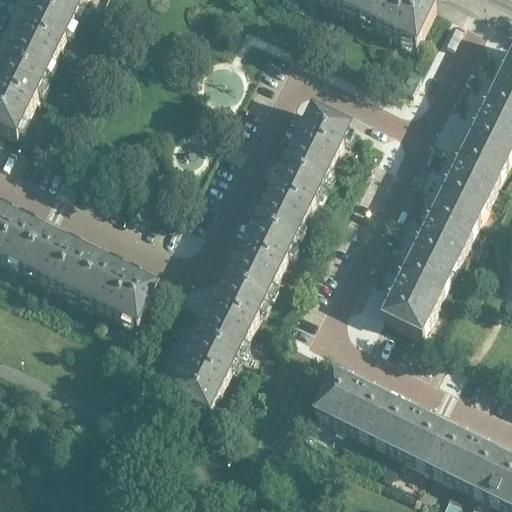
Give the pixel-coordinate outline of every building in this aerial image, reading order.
[(74,33),(90,0),(41,0),(35,14),(74,33)] [(305,0),(360,27),(373,0),(305,0)] [(417,55),(436,16),(403,0),(373,0),(360,27),(417,55)] [(46,90),(74,33),(35,14),(7,71),(46,90)] [(511,68),(496,100),(511,107),(511,68)] [(0,138),(17,147),(46,90),(7,71),(0,84),(0,138)] [(413,103),(422,85),(407,78),(398,95),(413,103)] [(507,176),(511,167),(511,107),(496,100),(468,157),(507,176)] [(324,197),(352,139),(313,120),(285,177),(324,197)] [(479,233),(500,191),(507,176),(468,157),(440,214),(479,233)] [(296,254),(324,197),(285,177),(256,234),(296,254)] [(451,290),(479,233),(440,214),(412,271),(451,290)] [(0,268),(24,281),(44,242),(0,220),(0,268)] [(267,311),(287,271),(296,254),(256,234),(228,292),(267,311)] [(81,309),(101,270),(44,242),(24,281),(81,309)] [(139,337),(158,298),(101,270),(81,309),(139,337)] [(423,348),(451,290),(412,271),(384,329),(423,348)] [(239,368),(267,311),(228,292),(200,349),(239,368)] [(211,425),(239,368),(200,349),(172,406),(211,425)] [(373,453),(392,414),(334,385),(315,425),(373,453)] [(429,481),(449,442),(392,414),(373,453),(429,481)] [(486,509),(506,470),(449,442),(429,481),(486,509)] [(492,511),(511,511),(511,473),(506,470),(486,509),(492,511)]
